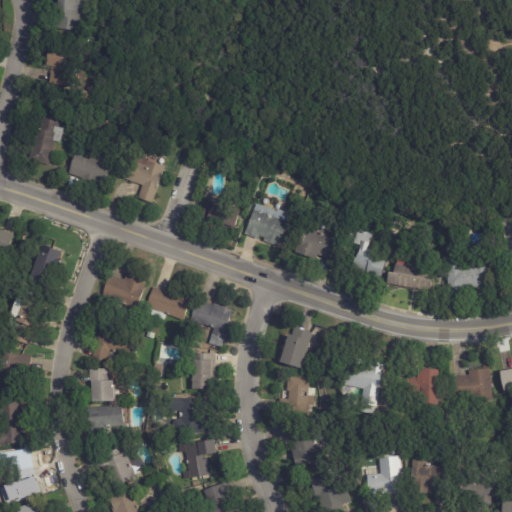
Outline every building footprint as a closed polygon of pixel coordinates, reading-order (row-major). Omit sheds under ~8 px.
[(82,0),(79,32),(52,29),(54,0),(82,0)] [(77,55),(74,78),(76,78),(75,89),(48,86),(50,67),(45,66),(47,47),(78,51),(77,55)] [(82,90),(89,93),(85,100),(78,97),(82,90)] [(50,167),(29,162),(37,129),(40,129),(45,109),(63,114),(60,129),(64,130),(61,144),(56,143),(50,167)] [(88,153),(112,161),(103,187),(69,175),(78,150),(88,153)] [(137,163),(145,166),(146,162),(164,168),(152,205),(138,200),(143,186),(123,179),(130,161),(137,163)] [(212,223),(201,219),(207,203),(212,205),(213,203),(239,213),(232,231),(212,223)] [(259,207),(276,213),(276,210),(288,215),(277,246),(244,235),(255,205),(259,207)] [(291,220),(289,219),(293,208),(300,210),(296,221),(291,220)] [(0,229),(13,234),(5,259),(0,257),(0,229)] [(314,233),(338,240),(331,261),(316,256),(315,260),(294,254),(301,229),(314,233)] [(379,280),(349,272),(356,247),(351,245),(355,231),(371,236),(366,251),(373,253),(371,260),(384,264),(379,280)] [(45,285),(28,279),(40,244),(62,252),(50,287),(45,285)] [(487,287),(477,287),(477,290),(463,290),(463,295),(447,296),(446,263),(461,262),(461,266),(473,266),(473,261),(486,260),(487,287)] [(414,290),(386,285),(390,265),(394,265),(395,261),(408,263),(407,268),(434,273),(430,293),(414,290)] [(135,315),(100,302),(110,275),(125,281),(127,275),(147,282),(135,315)] [(156,289),(174,295),(175,292),(191,298),(183,320),(168,315),(166,320),(147,314),(149,308),(147,308),(154,288),(156,289)] [(38,319),(28,345),(0,334),(15,296),(43,307),(38,319)] [(198,301),(212,305),(213,304),(232,310),(221,347),(207,343),(212,328),(189,321),(196,300),(198,301)] [(92,356),(101,327),(133,336),(127,357),(118,355),(115,364),(92,358),(92,356)] [(298,328),(312,332),(301,368),(278,361),(287,333),(291,335),(294,327),(298,328)] [(30,358),(26,395),(0,391),(0,359),(1,352),(31,356),(30,358)] [(370,361),(383,363),(376,415),(359,412),(362,389),(343,386),(348,353),(363,355),(362,364),(370,365),(370,361)] [(209,378),(209,388),(191,388),(191,360),(210,360),(209,378)] [(90,399),(92,379),(94,380),(95,368),(109,369),(108,380),(113,380),(113,385),(114,385),(114,387),(113,387),(112,401),(90,399)] [(424,369),(436,369),(435,412),(405,411),(406,376),(417,376),(417,371),(421,371),(421,368),(424,369)] [(498,370),(511,368),(511,392),(502,394),(498,370)] [(454,376),(468,375),(468,371),(489,369),(491,401),(453,404),(451,377),(454,376)] [(309,381),(308,396),(316,396),(314,417),(286,414),(288,390),(286,390),(287,376),(309,378),(309,381)] [(214,420),(214,434),(175,433),(172,429),(173,422),(175,419),(179,420),(179,412),(171,412),(172,398),(204,399),(203,417),(214,418),(214,420)] [(20,432),(21,444),(0,445),(0,399),(18,399),(20,432)] [(124,426),(90,429),(88,408),(122,405),(124,426)] [(306,468),(299,470),(289,433),(312,426),(322,464),(306,468)] [(214,441),(215,451),(207,453),(211,475),(196,478),(197,480),(193,481),(193,478),(185,480),(183,472),(189,471),(185,452),(181,453),(179,446),(213,439),(214,441)] [(125,453),(135,478),(111,488),(99,456),(117,449),(119,455),(125,453)] [(24,457),(31,473),(33,472),(40,491),(16,501),(14,496),(9,498),(3,483),(9,480),(2,463),(24,455),(24,457)] [(399,493),(369,495),(366,469),(379,468),(378,458),(399,457),(402,493),(399,493)] [(444,490),(431,489),(431,495),(408,493),(411,459),(424,461),(423,465),(427,465),(427,466),(450,468),(449,491),(444,490)] [(347,503),(340,505),(342,511),(315,511),(306,479),(333,471),(337,484),(345,482),(350,502),(347,503)] [(471,504),(458,501),(463,479),(495,485),(490,508),(471,504)] [(228,483),(232,496),(226,498),(228,504),(234,501),(238,511),(209,511),(209,510),(210,510),(203,491),(227,481),(228,483)] [(135,499),(139,511),(111,511),(107,499),(132,490),(135,499)] [(511,511),(501,511),(502,493),(511,493),(511,511)] [(38,511),(8,511),(34,501),(38,511)]
